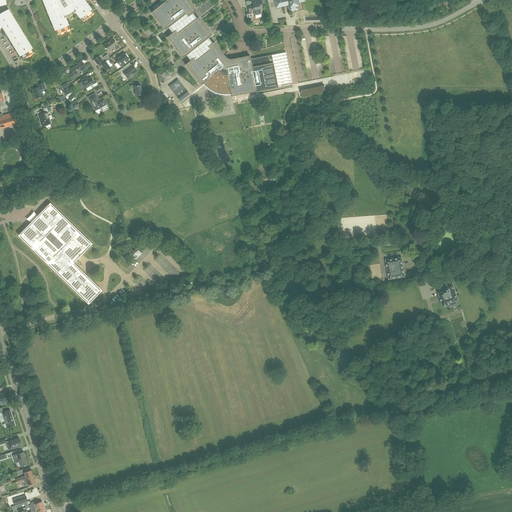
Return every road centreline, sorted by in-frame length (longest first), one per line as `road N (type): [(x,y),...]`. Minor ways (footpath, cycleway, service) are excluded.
road 1 (residential): [(481,0),(415,28),(250,31),(231,0)]
road 2 (secondary): [(50,489),(5,354)]
